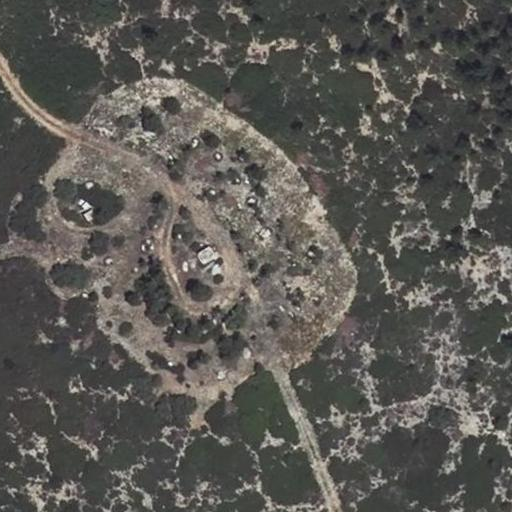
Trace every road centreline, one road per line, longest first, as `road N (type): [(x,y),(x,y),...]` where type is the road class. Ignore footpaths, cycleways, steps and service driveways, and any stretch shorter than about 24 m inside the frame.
road 1 (track): [(0,67),(45,120),(193,199),(236,242),(240,267)]
road 2 (track): [(240,267),(234,290),(204,311),(166,291),(179,190)]
